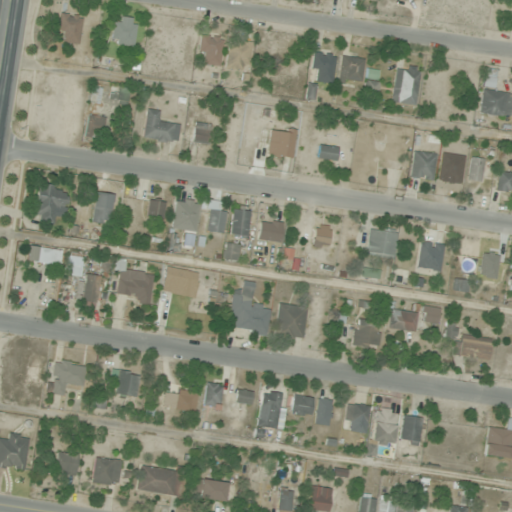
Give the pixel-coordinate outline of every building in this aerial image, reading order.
[(56,42),(77,45),(81,16),(59,14),(56,42)] [(109,42),(131,45),(134,24),(112,21),(109,42)] [(223,45),(204,33),(194,50),(204,56),(201,60),(211,66),(223,45)] [(248,69),(246,41),(225,42),(226,70),(248,69)] [(313,74),(312,82),(330,83),(333,54),(311,53),(309,74),(313,74)] [(361,85),(361,58),(337,58),(337,85),(361,85)] [(418,68),(394,65),(389,103),(413,106),(418,68)] [(493,79),(484,77),(481,85),(490,88),(493,79)] [(374,96),(377,83),(365,81),(362,93),(374,96)] [(101,87),(91,86),(88,104),(98,105),(101,87)] [(479,116),(511,116),(511,91),(479,91),(479,116)] [(175,144),(178,125),(158,122),(160,112),(145,109),(140,138),(175,144)] [(101,139),(105,118),(86,115),(83,135),(101,139)] [(190,143),(207,145),(209,124),(193,123),(190,143)] [(293,131),(269,127),(265,154),(289,158),(293,131)] [(366,161),(381,164),(386,137),(371,135),(366,161)] [(336,148),(317,145),(314,159),(333,162),(336,148)] [(408,179),(431,181),(433,154),(410,152),(408,179)] [(464,181),(477,183),(482,160),(469,157),(464,181)] [(510,194),(511,175),(511,173),(496,171),(493,192),(510,194)] [(53,222),(55,208),(64,210),(67,188),(37,184),(32,220),(53,222)] [(108,224),(111,195),(93,193),(90,223),(108,224)] [(163,200),(146,199),(144,217),(161,219),(163,200)] [(170,229),(193,233),(197,202),(174,199),(170,229)] [(217,210),(218,202),(207,200),(201,230),(220,234),(225,212),(217,210)] [(228,236),(246,237),(248,208),(231,206),(228,236)] [(256,239),(278,243),(281,223),(259,220),(256,239)] [(363,255),(391,260),(395,233),(367,228),(363,255)] [(312,245),(333,245),(333,230),(312,230),(312,245)] [(441,244),(418,242),(415,273),(438,275),(441,244)] [(221,259),(236,261),(238,244),(223,243),(221,259)] [(24,260),(57,267),(60,251),(26,245),(24,260)] [(65,275),(79,276),(81,254),(66,253),(65,275)] [(504,259),(479,255),(475,280),(500,284),(504,259)] [(173,292),(175,284),(194,287),(196,272),(164,267),(160,290),(173,292)] [(148,301),(151,274),(118,270),(115,297),(148,301)] [(77,277),(74,303),(95,305),(98,279),(77,277)] [(465,292),(466,281),(452,279),(451,291),(465,292)] [(226,330),(265,334),(268,306),(250,304),(252,282),(241,281),(240,292),(230,291),(226,330)] [(272,336),(300,340),(304,308),(277,304),(272,336)] [(437,308),(421,306),(419,323),(436,324),(437,308)] [(413,333),(415,314),(389,309),(386,328),(413,333)] [(375,350),(380,323),(353,319),(349,346),(375,350)] [(450,356),(486,359),(488,343),(452,339),(450,356)] [(48,394),(61,395),(62,385),(81,387),(84,365),(52,361),(48,394)] [(138,375),(111,370),(108,385),(115,386),(114,394),(135,398),(138,375)] [(169,384),(159,382),(155,406),(191,412),(194,395),(168,391),(169,384)] [(200,404),(215,409),(221,387),(206,382),(200,404)] [(248,407),(251,392),(235,389),(232,404),(248,407)] [(278,394),(259,392),(255,427),(280,429),(283,409),(276,408),(278,394)] [(310,397),(291,395),(289,414),(308,416),(310,397)] [(331,402),(317,399),(312,423),(326,426),(331,402)] [(366,406),(345,403),(341,430),(363,433),(366,406)] [(395,412),(374,409),(369,442),(390,445),(395,412)] [(415,445),(421,420),(402,415),(396,441),(415,445)] [(482,455),(511,459),(511,448),(511,441),(511,419),(506,419),(504,430),(486,427),(482,455)] [(0,440),(0,467),(22,471),(27,436),(6,433),(4,441),(0,440)] [(75,476),(76,454),(54,453),(53,475),(75,476)] [(118,483),(116,459),(91,460),(92,484),(118,483)] [(178,497),(182,473),(138,466),(135,491),(178,497)] [(222,502),(225,484),(193,479),(190,497),(222,502)] [(325,511),(329,490),(307,486),(303,508),(321,511),(325,511)] [(288,511),(289,491),(276,491),(276,511),(288,511)] [(371,511),(374,497),(359,495),(356,511),(371,511)] [(375,511),(389,511),(393,502),(379,498),(375,511)] [(394,511),(409,511),(411,507),(397,503),(394,511)]
